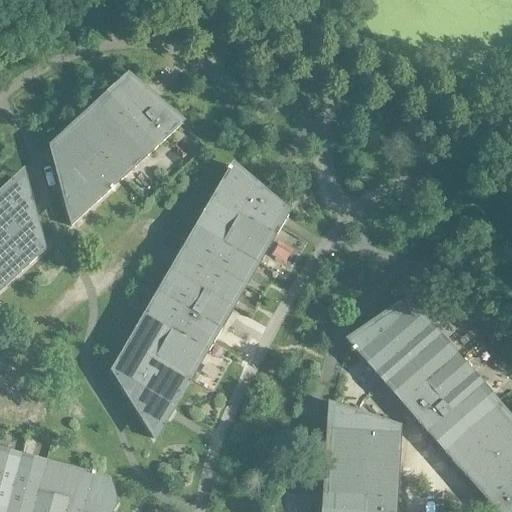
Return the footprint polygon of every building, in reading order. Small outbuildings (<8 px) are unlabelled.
[(128,79),(50,151),(58,159),(53,162),(71,227),(182,125),(128,79)] [(280,208),(232,167),(111,372),(121,378),(119,382),(118,383),(153,440),(206,350),(199,345),(211,326),(217,330),(273,235),(267,231),(280,208)] [(27,183),(3,205),(0,201),(0,292),(46,251),(38,242),(42,239),(27,183)] [(511,511),(511,423),(406,303),(348,343),(414,418),(437,445),(451,461),(474,488),(495,511),(511,511)] [(395,511),(400,434),(399,433),(399,429),(400,429),(401,427),(332,405),(326,496),(326,497),(334,497),(333,511),(395,511)] [(107,479),(0,450),(0,511),(119,511),(125,506),(107,479)]
